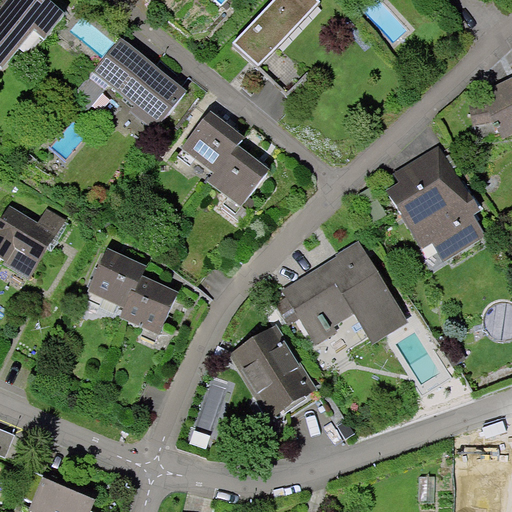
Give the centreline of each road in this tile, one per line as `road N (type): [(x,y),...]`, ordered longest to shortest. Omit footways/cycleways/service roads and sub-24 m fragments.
road 1 (residential): [(511,403),(258,484),(155,468)]
road 2 (residential): [(155,468),(222,313),(345,188)]
road 3 (residential): [(345,188),(117,0)]
road 4 (residential): [(345,188),(511,30)]
road 5 (residential): [(155,468),(0,401)]
